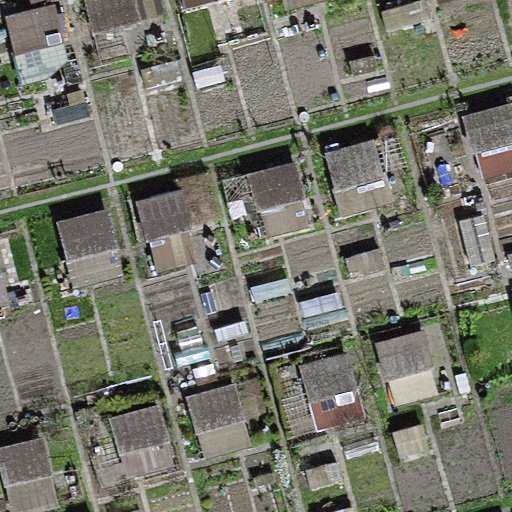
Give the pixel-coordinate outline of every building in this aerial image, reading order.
[(164,23),(159,0),(84,0),(92,38),(164,23)] [(240,0),(181,0),(185,14),(240,0)] [(280,0),(285,15),(334,2),(333,0),(280,0)] [(55,7),(6,19),(18,88),(72,75),(55,7)] [(511,105),(511,106),(490,112),(488,106),(471,111),(473,116),(460,120),(470,159),(474,158),(482,185),(511,176),(511,105)] [(323,156),(340,220),(394,205),(377,141),(323,156)] [(307,204),(297,163),(245,176),(255,217),(264,215),(270,241),(309,231),(302,205),(307,204)] [(193,236),(183,192),(136,203),(145,246),(150,245),(156,275),(197,265),(191,236),(193,236)] [(117,254),(107,212),(56,225),(74,294),(122,282),(115,254),(117,254)] [(446,279),(495,266),(481,212),(432,225),(446,279)] [(387,272),(381,251),(345,261),(352,282),(387,272)] [(0,312),(12,310),(0,265),(0,312)] [(399,279),(411,276),(409,266),(396,268),(399,279)] [(291,295),(287,281),(250,290),(253,304),(291,295)] [(342,308),(338,294),(299,305),(302,319),(342,308)] [(248,337),(245,324),(214,331),(218,344),(248,337)] [(211,361),(207,346),(203,347),(198,329),(176,334),(181,353),(172,355),(176,370),(211,361)] [(436,372),(425,332),(374,347),(385,386),(387,385),(395,411),(439,399),(432,373),(436,372)] [(368,367),(377,364),(370,338),(361,340),(368,367)] [(366,423),(347,352),(296,366),(316,437),(366,423)] [(215,373),(213,366),(193,372),(194,379),(215,373)] [(247,424),(236,385),(184,399),(195,438),(197,437),(204,464),(251,451),(243,424),(247,424)] [(109,422),(127,482),(177,467),(158,407),(109,422)] [(43,439),(0,449),(0,478),(3,492),(5,491),(9,511),(55,511),(60,511),(43,439)]
